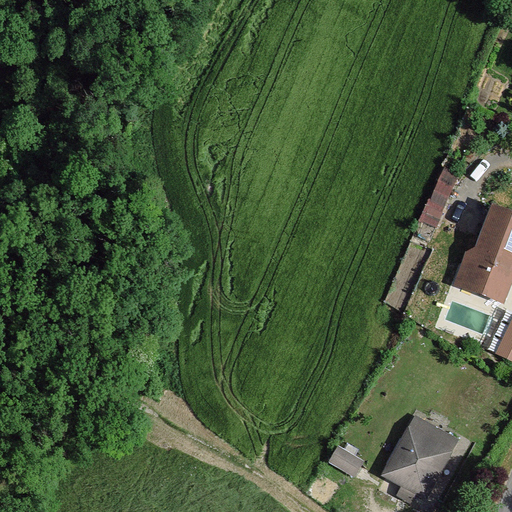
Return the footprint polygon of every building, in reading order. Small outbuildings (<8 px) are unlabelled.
[(439,186),(424,222),(437,227),(452,192),(439,186)] [(511,218),(497,213),(481,253),(472,258),(461,286),(504,301),(511,278),(511,218)] [(511,340),(503,360),(511,363),(511,340)] [(390,474),(408,484),(403,494),(408,496),(413,499),(418,489),(428,494),(450,452),(412,432),(390,474)] [(342,449),(336,462),(355,473),(362,462),(342,449)]
